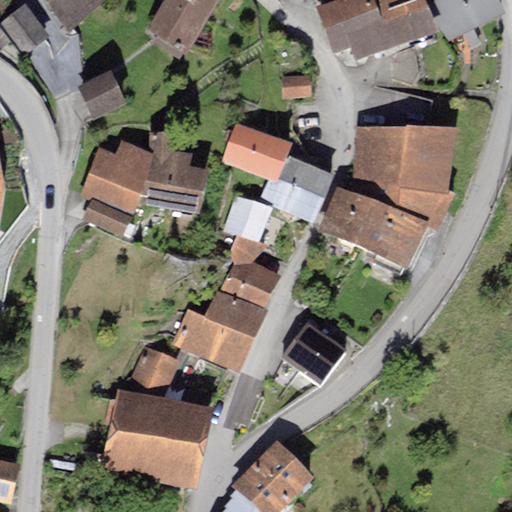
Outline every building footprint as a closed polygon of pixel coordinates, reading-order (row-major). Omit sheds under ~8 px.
[(106,0),(44,0),(68,30),(106,0)] [(167,0),(146,34),(184,59),(222,0),(167,0)] [(372,0),(350,0),(315,13),(333,61),(350,55),(356,68),(438,42),(420,0),(388,0),(374,5),(372,0)] [(426,0),(448,45),(505,23),(494,0),(426,0)] [(25,10),(1,28),(24,59),(49,41),(25,10)] [(126,103),(111,72),(78,87),(93,119),(126,103)] [(284,98),(311,96),(309,75),(282,77),(284,98)] [(291,145),(236,125),(222,163),(269,180),(277,183),(287,156),(291,145)] [(458,128),(357,127),(352,192),(428,224),(438,228),(455,195),(449,190),(458,128)] [(154,154),(137,202),(200,214),(209,170),(189,167),(192,153),(169,150),(170,132),(150,132),(149,152),(154,154)] [(154,154),(149,152),(122,140),(116,154),(99,147),(80,197),(90,202),(92,199),(132,216),(137,202),(154,154)] [(314,223),(335,175),(287,156),(277,183),(269,180),(259,199),(314,223)] [(338,186),(319,231),(377,255),(404,267),(409,269),(428,224),(352,192),(338,186)] [(260,244),(272,208),(235,196),(223,232),(236,236),(260,244)] [(92,199),(90,202),(82,221),(122,237),(132,216),(92,199)] [(263,308),(281,276),(253,262),(267,246),(260,244),(236,236),(229,253),(234,264),(220,291),(263,308)] [(404,267),(377,255),(373,263),(400,275),(404,267)] [(241,373),(268,310),(263,308),(220,291),(217,290),(204,316),(188,309),(173,344),(241,373)] [(346,350),(308,322),(282,358),(320,385),(346,350)] [(180,361),(145,347),(130,383),(165,397),(180,361)] [(213,407),(117,389),(101,472),(198,490),(213,407)] [(237,489),(260,511),(281,511),(315,477),(277,441),(234,486),(237,489)] [(0,501),(12,505),(20,464),(0,460),(0,501)] [(260,511),(237,489),(230,496),(232,499),(224,506),(226,509),(223,511),(260,511)]
